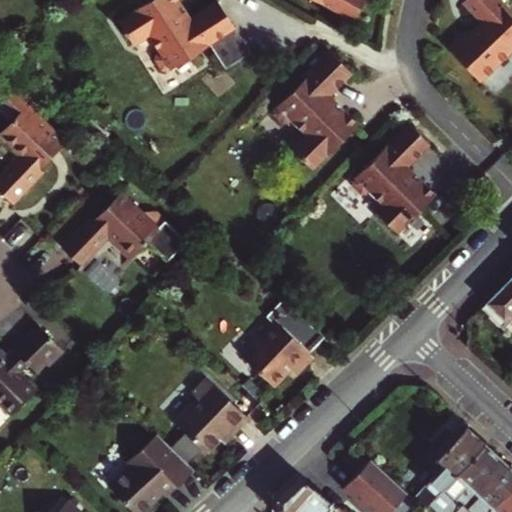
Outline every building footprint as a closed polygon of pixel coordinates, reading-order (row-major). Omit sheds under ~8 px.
[(191,19),(188,14),(180,2),(178,0),(147,0),(117,20),(124,30),(122,31),(125,36),(127,35),(133,45),(148,35),(158,51),(154,54),(153,59),(170,70),(209,44),(234,28),(216,0),(215,0),(194,14),(196,16),(191,19)] [(314,0),(353,21),(364,0),(314,0)] [(451,48),(483,84),(511,56),(511,15),(505,8),(508,5),(503,0),(470,0),(466,4),(484,23),(473,34),(466,34),(451,48)] [(250,52),(234,28),(209,44),(225,68),(250,52)] [(351,72),(328,49),(304,73),(305,74),(272,108),(272,113),(282,123),(286,124),(290,120),(303,133),(289,147),(311,169),(357,123),(329,94),(351,72)] [(20,172),(11,164),(0,174),(0,192),(11,204),(42,171),(39,168),(64,142),(11,91),(0,103),(0,111),(10,121),(0,131),(0,136),(19,155),(28,163),(20,172)] [(429,143),(409,121),(350,178),(349,185),(359,195),(365,195),(369,191),(381,204),(374,211),(396,233),(435,194),(407,166),(429,143)] [(28,163),(19,155),(11,164),(20,172),(28,163)] [(90,216),(60,246),(80,266),(102,244),(92,235),(99,228),(108,236),(131,257),(146,241),(167,261),(186,241),(163,219),(156,226),(120,192),(93,219),(90,216)] [(102,244),(108,236),(99,228),(92,235),(102,244)] [(507,310),(511,315),(511,277),(488,301),(502,315),(507,310)] [(304,347),(320,332),(280,298),(265,313),(272,320),(239,353),(270,383),(287,366),(294,373),(311,355),(304,347)] [(502,328),(511,317),(511,315),(507,310),(502,315),(488,301),(482,308),(502,328)] [(0,404),(9,413),(32,390),(14,371),(24,361),(33,369),(42,360),(57,346),(35,323),(9,349),(12,351),(6,357),(3,354),(0,351),(0,404)] [(60,349),(57,346),(42,360),(45,364),(60,349)] [(12,351),(9,349),(3,354),(6,357),(12,351)] [(511,374),(511,357),(509,354),(499,365),(510,377),(511,374)] [(203,451),(216,437),(228,425),(232,429),(245,416),(203,377),(189,392),(194,396),(171,421),(203,451)] [(415,498),(417,500),(426,508),(435,498),(446,486),(487,442),(455,412),(431,437),(444,450),(437,457),(446,465),(415,498)] [(220,441),(232,429),(228,425),(216,437),(220,441)] [(186,466),(149,430),(118,461),(123,466),(102,487),(128,511),(135,511),(157,491),(160,494),(186,466)] [(454,511),(504,458),(487,442),(446,486),(457,497),(447,509),(443,511),(454,511)] [(476,511),(488,511),(511,486),(511,464),(504,458),(454,511),(465,511),(471,506),(476,511)] [(347,488),(320,467),(305,480),(335,502),(347,488)] [(274,509),(278,511),(330,511),(338,504),(335,502),(305,480),(298,474),(274,493),(274,509)] [(446,486),(435,498),(447,509),(457,497),(446,486)] [(511,511),(511,486),(488,511),(511,511)] [(75,511),(64,501),(52,511),(75,511)]
